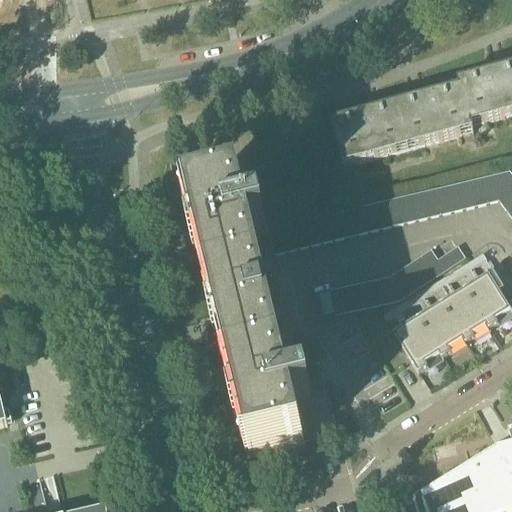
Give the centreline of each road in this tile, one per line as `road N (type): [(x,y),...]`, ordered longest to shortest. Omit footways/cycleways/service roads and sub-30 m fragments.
road 1 (residential): [(174,511),(76,106)]
road 2 (tertiary): [(76,106),(296,50),(381,0)]
road 3 (residential): [(389,446),(511,370)]
